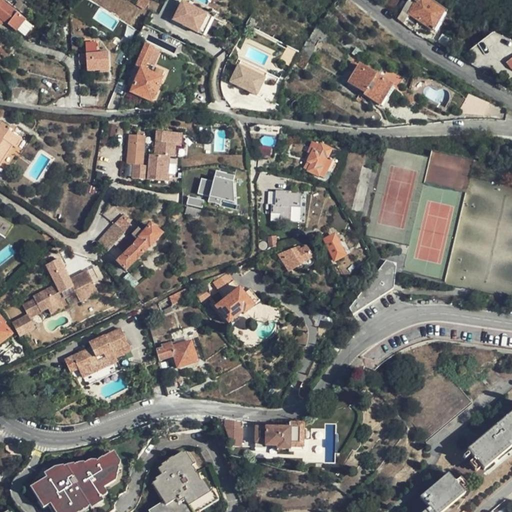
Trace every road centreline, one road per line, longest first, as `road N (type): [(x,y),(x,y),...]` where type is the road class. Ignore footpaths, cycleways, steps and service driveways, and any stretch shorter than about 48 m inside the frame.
road 1 (residential): [(0,422),(45,439),(81,437),(173,409),(290,416),(390,324),(427,312),(511,323)]
road 2 (residential): [(511,101),(363,0)]
